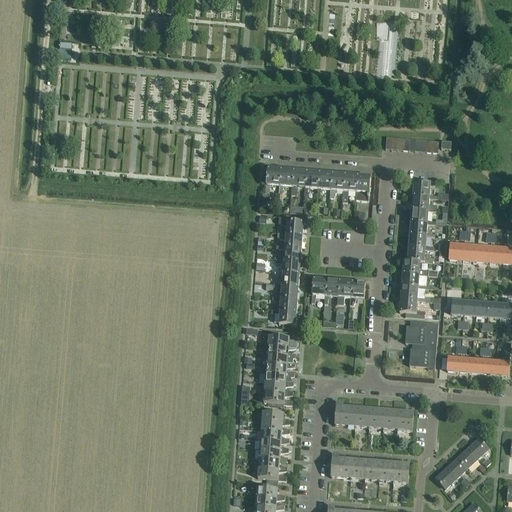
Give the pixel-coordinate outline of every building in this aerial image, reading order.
[(60,44),(59,59),(70,60),(71,45),(60,44)] [(442,144),(441,151),(450,152),(451,150),(451,144),(442,144)] [(266,187),(265,195),(263,194),(262,199),(267,199),(267,195),(269,195),(269,187),(279,188),(279,187),(280,187),(281,171),(267,170),(266,187)] [(279,187),(279,188),(278,197),(281,197),(282,188),(291,189),(292,188),(293,172),(281,171),(280,187),(279,187)] [(292,188),(291,189),(292,189),(291,197),(294,197),(295,189),(304,190),(304,189),(305,189),(306,173),(293,172),(292,188)] [(304,189),(304,190),(304,198),(307,198),(308,190),(317,191),(317,190),(319,174),(306,173),(305,189),(304,189)] [(317,190),(317,191),(316,199),(320,199),(320,191),(330,192),(330,191),(331,175),(319,174),(317,190)] [(330,191),(330,192),(329,200),(332,200),(334,200),(337,192),(343,193),(343,192),(345,176),(331,175),(330,191)] [(343,192),(343,193),(342,205),(347,205),(348,193),(355,194),(355,193),(357,177),(345,176),(343,192)] [(355,193),(355,194),(355,202),(368,203),(370,178),(357,177),(355,193)] [(414,182),(412,198),(413,198),(429,201),(437,201),(437,198),(429,197),(430,192),(430,183),(414,182)] [(412,198),(411,211),(428,214),(437,214),(437,208),(428,207),(429,201),(412,198)] [(411,211),(410,224),(427,225),(427,226),(435,226),(435,223),(427,222),(428,214),(411,211)] [(436,223),(435,227),(446,228),(447,215),(443,215),(442,222),(436,221),(436,223)] [(279,226),(286,228),(285,236),(286,236),(303,237),(304,225),(296,224),(296,220),(278,219),(277,226),(279,226)] [(410,224),(409,237),(426,239),(434,240),(434,236),(426,236),(427,226),(427,225),(410,224)] [(285,242),(284,248),(285,248),(285,249),(302,250),(303,237),(286,236),(285,236),(277,235),(277,238),(278,238),(285,242)] [(409,237),(408,250),(425,251),(425,252),(433,252),(433,249),(425,248),(426,239),(409,237)] [(449,262),(463,264),(464,248),(450,247),(449,262)] [(284,252),(283,261),(300,263),(302,250),(285,249),(285,248),(284,248),(277,248),(277,251),(284,252)] [(464,248),(463,264),(476,265),(477,249),(464,248)] [(477,249),(476,265),(489,266),(491,250),(477,249)] [(408,250),(407,262),(420,263),(420,264),(433,264),(433,261),(424,260),(425,252),(425,251),(408,250)] [(491,250),(489,266),(503,267),(504,251),(491,250)] [(511,251),(504,251),(503,267),(511,267),(511,251)] [(283,265),(282,274),(283,274),(299,276),(300,263),(283,261),(276,261),(275,265),(283,265)] [(403,263),(402,276),(419,277),(419,278),(427,278),(428,273),(419,272),(420,264),(420,263),(407,262),(407,264),(403,263)] [(282,277),(281,286),(282,286),(282,287),(298,288),(299,276),(283,274),(282,274),(274,273),(274,277),(282,277)] [(402,276),(401,288),(418,290),(426,291),(432,291),(432,289),(431,288),(426,288),(418,287),(419,278),(419,277),(402,276)] [(315,298),(324,298),(324,297),(325,298),(326,281),(313,280),(311,305),(315,305),(315,298)] [(324,297),(324,298),(324,306),(327,306),(328,299),(337,299),(339,282),(326,281),(325,298),(324,297)] [(337,299),(336,307),(344,308),(344,300),(350,300),(352,283),(339,282),(337,299)] [(350,300),(349,308),(353,308),(356,301),(363,301),(365,284),(352,283),(350,300)] [(281,290),(280,299),(281,299),(280,300),(297,301),(298,288),(282,287),(282,286),(281,286),(273,286),(273,289),(281,290)] [(401,288),(400,302),(417,303),(425,304),(425,301),(417,300),(418,290),(401,288)] [(280,303),(279,312),(280,312),(296,313),(297,301),(280,300),(281,299),(280,299),(272,299),(272,302),(280,303)] [(417,303),(400,302),(399,314),(424,316),(424,313),(416,312),(417,303)] [(451,317),(464,318),(465,305),(452,304),(451,317)] [(465,305),(464,318),(477,319),(477,306),(465,305)] [(477,306),(477,319),(488,320),(489,307),(477,306)] [(489,307),(488,320),(501,321),(501,308),(489,307)] [(511,308),(501,308),(501,321),(511,321),(511,317),(511,308)] [(295,327),(296,313),(280,312),(279,312),(272,311),(272,315),(279,315),(278,326),(295,327)] [(337,315),(336,326),(343,327),(344,316),(337,315)] [(412,351),(410,351),(409,368),(427,369),(427,372),(435,372),(438,326),(410,324),(409,329),(406,329),(405,346),(412,346),(412,351)] [(268,339),(267,348),(288,349),(288,351),(296,350),(296,346),(288,346),(289,340),(277,339),(277,336),(263,334),(263,338),(268,339)] [(267,348),(267,357),(295,359),(295,356),(288,355),(288,351),(288,349),(267,348)] [(267,357),(266,367),(287,368),(286,369),(294,369),(295,365),(287,364),(287,360),(295,359),(267,357)] [(447,371),(447,373),(459,374),(460,362),(448,361),(447,371)] [(460,362),(459,374),(471,375),(472,363),(471,362),(461,362),(460,362)] [(472,363),(471,375),(483,376),(484,376),(485,364),(484,363),(472,363)] [(485,364),(484,376),(495,377),(496,364),(491,364),(485,364)] [(496,364),(495,377),(496,377),(507,378),(508,365),(496,364)] [(266,367),(265,376),(286,378),(286,379),(290,378),(294,378),(294,374),(286,374),(286,369),(287,368),(266,367)] [(265,376),(265,385),(285,387),(285,388),(293,387),(293,383),(291,383),(290,378),(286,379),(286,378),(265,376)] [(265,385),(264,395),(285,396),(284,398),(292,397),(292,393),(285,392),(285,388),(285,387),(265,385)] [(284,402),(284,398),(285,396),(264,395),(263,404),(284,406),(284,407),(291,407),(292,403),(284,402)] [(336,423),(335,427),(336,427),(354,429),(355,429),(356,412),(355,412),(343,410),(339,410),(337,410),(337,413),(336,423)] [(356,412),(355,429),(368,430),(369,430),(371,413),(370,413),(369,413),(357,412),(356,412)] [(371,413),(369,430),(382,431),(383,431),(385,414),(384,414),(383,414),(371,413)] [(262,414),(261,424),(282,425),(282,426),(290,426),(291,422),(283,421),(283,415),(262,414)] [(385,414),(383,431),(397,432),(399,415),(398,415),(385,414)] [(399,415),(397,432),(412,434),(414,416),(399,415)] [(261,424),(261,433),(281,434),(281,435),(290,435),(290,431),(282,430),(282,426),(282,425),(261,424)] [(261,433),(260,442),(281,444),(281,445),(289,444),(289,441),(281,440),(281,435),(281,434),(261,433)] [(469,450),(478,461),(489,451),(479,440),(469,450)] [(260,442),(259,452),(280,453),(280,454),(288,453),(288,450),(280,449),(281,445),(281,444),(260,442)] [(469,450),(457,460),(467,471),(478,461),(469,450)] [(259,452),(259,461),(279,463),(279,464),(287,463),(288,460),(280,459),(280,454),(280,453),(259,452)] [(447,470),(457,481),(467,471),(457,460),(447,470)] [(491,464),(487,460),(482,465),(486,469),(491,464)] [(259,461),(258,471),(278,472),(278,473),(287,472),(287,469),(279,468),(279,464),(279,463),(259,461)] [(332,462),(330,479),(336,480),(350,481),(351,481),(352,463),(339,462),(338,462),(332,462)] [(352,463),(351,481),(364,482),(365,482),(366,465),(365,465),(352,463)] [(366,465),(365,482),(379,483),(380,466),(366,465)] [(380,466),(379,483),(393,484),(395,467),(394,467),(380,466)] [(395,467),(393,484),(407,486),(409,468),(395,467)] [(446,491),(457,481),(447,470),(436,480),(446,491)] [(257,480),(258,480),(267,481),(267,485),(271,486),(277,486),(278,483),(286,483),(286,478),(278,477),(278,473),(278,472),(258,471),(257,480)] [(470,485),(465,479),(460,484),(465,489),(470,485)] [(257,489),(256,499),(276,501),(276,502),(284,501),(284,497),(277,497),(277,491),(271,491),(271,486),(267,485),(259,485),(259,490),(257,489)] [(256,499),(255,509),(275,510),(275,511),(283,511),(284,507),(276,506),(276,502),(276,501),(256,499)]
